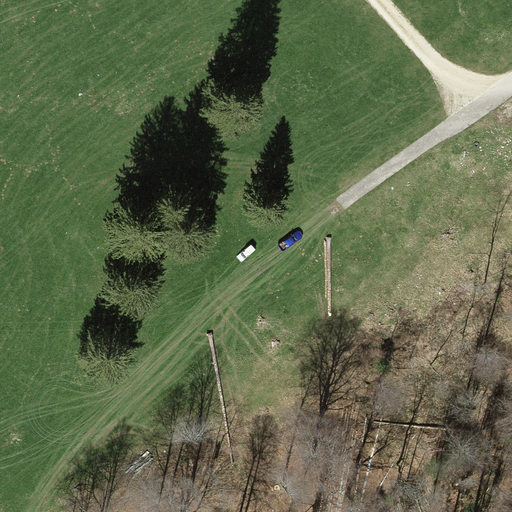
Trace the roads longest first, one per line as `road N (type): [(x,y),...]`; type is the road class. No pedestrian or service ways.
road 1 (track): [(340,200),(511,86)]
road 2 (track): [(480,107),(382,0)]
